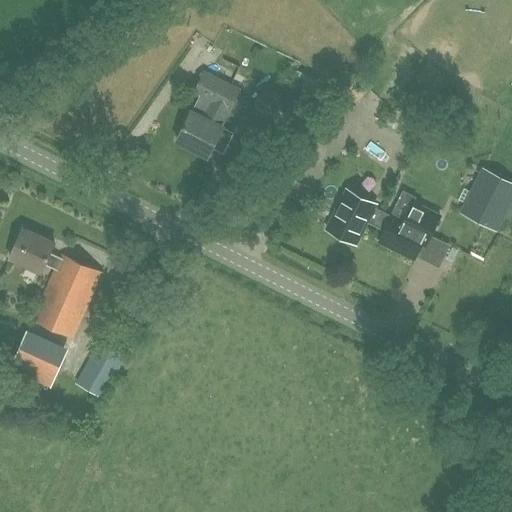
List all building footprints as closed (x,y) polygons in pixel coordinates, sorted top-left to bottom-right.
[(209,156),(213,147),(224,153),(234,132),(221,125),(227,112),(287,141),(294,126),(254,106),(257,101),(239,92),(240,90),(204,72),(195,92),(200,94),(192,111),(191,111),(177,140),(209,156)] [(254,106),(294,126),(303,108),(263,88),(257,101),(254,106)] [(398,133),(410,117),(401,109),(388,125),(398,133)] [(511,184),(482,170),(461,212),(496,229),(511,198),(511,184)] [(421,244),(425,246),(439,216),(413,203),(404,221),(393,215),(392,217),(373,208),(375,204),(347,190),(327,229),(355,243),(366,221),(385,230),(379,242),(413,259),(421,244)] [(73,337),(102,274),(61,256),(59,259),(49,254),(54,244),(22,230),(9,259),(42,274),(46,264),(56,268),(33,319),(73,337)] [(52,388),(69,349),(27,330),(10,369),(52,388)] [(103,399),(127,355),(100,340),(76,384),(103,399)]
